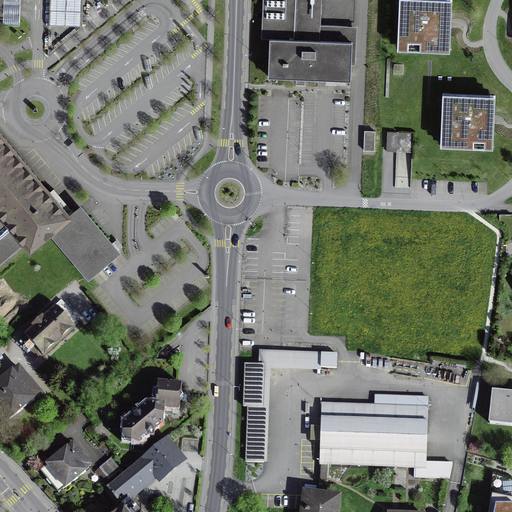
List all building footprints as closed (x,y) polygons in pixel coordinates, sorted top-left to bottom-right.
[(0,0),(0,22),(21,23),(21,0),(0,0)] [(320,25),(321,0),(262,0),(261,38),(269,38),(268,76),(347,80),(351,80),(351,64),(346,63),(348,26),(320,25)] [(444,9),(444,0),(406,0),(406,5),(399,5),(398,42),(408,43),(407,50),(441,51),(441,44),(450,44),(451,9),(444,9)] [(451,139),(450,146),(483,148),(483,140),(493,141),(495,106),(487,105),(488,95),(450,94),(450,101),(442,101),(441,139),(451,139)] [(374,150),(375,131),(365,130),(364,150),(374,150)] [(0,264),(25,243),(30,249),(51,231),(73,213),(54,191),(50,194),(0,134),(0,213),(1,214),(0,214),(0,264)] [(51,231),(88,276),(117,251),(80,207),(73,213),(51,231)] [(23,334),(24,335),(42,355),(43,355),(73,328),(72,326),(74,324),(57,304),(23,334)] [(259,351),(259,365),(267,365),(336,368),(337,354),(259,351)] [(264,462),(267,365),(259,365),(245,365),(244,407),(248,407),(246,462),(264,462)] [(12,371),(0,380),(0,408),(9,420),(35,399),(35,398),(42,392),(30,378),(29,379),(19,367),(13,372),(12,371)] [(146,404),(123,423),(122,442),(140,443),(163,425),(164,409),(179,411),(180,401),(183,398),(181,395),(182,385),(158,382),(157,390),(153,390),(152,400),(150,400),(149,405),(146,404)] [(511,393),(492,392),(489,420),(511,422),(511,393)] [(374,406),(322,404),(320,464),(319,488),(326,489),(328,465),(414,467),(414,477),(449,478),(452,463),(426,462),(428,397),(375,396),(374,406)] [(120,503),(120,502),(128,496),(158,471),(162,476),(179,462),(169,450),(173,447),(167,439),(107,488),(120,503)] [(47,465),(40,470),(59,493),(65,487),(66,488),(86,471),(85,470),(91,465),(73,443),(46,465),(47,465)] [(111,458),(99,467),(100,468),(97,471),(100,475),(101,474),(106,480),(108,478),(109,479),(120,469),(111,458)] [(511,511),(511,480),(507,480),(507,481),(496,481),(489,511),(511,511)] [(339,511),(343,491),(326,489),(319,488),(303,486),(299,511),(339,511)] [(140,511),(128,496),(120,502),(124,507),(117,511),(141,511),(140,511)]
